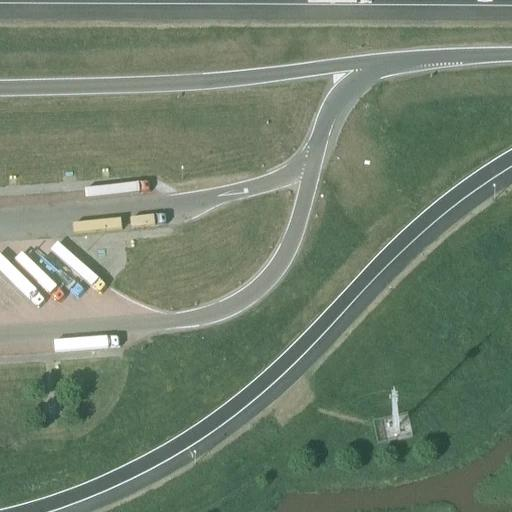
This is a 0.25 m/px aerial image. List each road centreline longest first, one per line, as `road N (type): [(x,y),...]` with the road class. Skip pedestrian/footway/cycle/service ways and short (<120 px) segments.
road 1 (motorway): [(36,511),(194,441),(251,398),(443,210),(511,161)]
road 2 (motorway): [(387,65),(511,56)]
